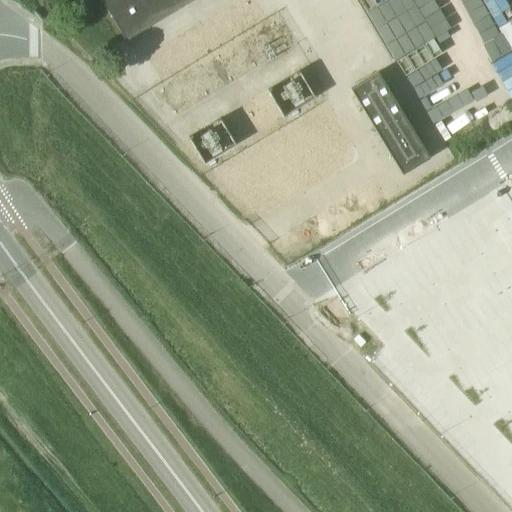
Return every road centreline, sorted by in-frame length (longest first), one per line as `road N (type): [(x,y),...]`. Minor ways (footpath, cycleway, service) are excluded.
road 1 (unclassified): [(491,511),(36,40),(0,33)]
road 2 (tertiary): [(202,511),(0,241)]
